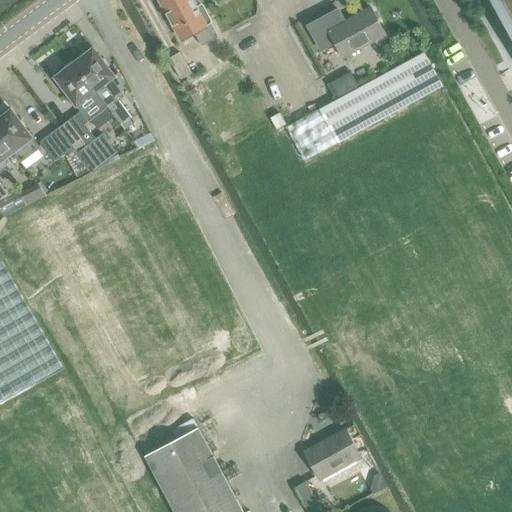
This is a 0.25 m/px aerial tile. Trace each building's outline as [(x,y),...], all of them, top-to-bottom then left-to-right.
[(200,45),(217,36),(201,7),(197,9),(192,0),(163,0),(158,3),(180,43),(194,35),(200,45)] [(511,0),(500,0),(511,21),(511,0)] [(338,9),(307,27),(321,52),(334,45),(343,61),(386,36),(371,9),(346,23),(338,9)] [(80,58),(73,63),(108,108),(121,125),(127,122),(132,119),(125,109),(118,100),(123,95),(125,81),(119,73),(114,77),(93,50),(85,57),(80,58)] [(425,52),(319,110),(337,143),(444,87),(425,52)] [(181,81),(190,76),(183,63),(179,55),(169,60),(181,81)] [(63,74),(56,79),(81,112),(89,122),(108,108),(73,63),(72,63),(65,69),(63,74)] [(0,118),(0,136),(14,155),(21,164),(41,149),(38,145),(12,111),(3,118),(0,118)] [(81,112),(59,128),(76,151),(85,146),(86,145),(95,140),(96,140),(85,125),(89,122),(81,112)] [(280,114),(271,119),(277,130),(286,125),(280,114)] [(59,128),(40,142),(41,143),(55,162),(76,151),(59,128)] [(228,130),(220,139),(230,147),(237,137),(228,130)] [(86,147),(79,152),(94,172),(102,168),(118,155),(103,135),(96,140),(95,140),(86,145),(85,146),(86,147)] [(0,176),(1,177),(11,170),(5,162),(13,156),(14,155),(0,136),(0,176)] [(0,201),(9,196),(0,183),(0,201)] [(47,197),(38,184),(0,203),(0,211),(3,218),(47,197)] [(0,257),(0,405),(65,369),(0,257)] [(242,511),(199,429),(146,457),(174,511),(242,511)] [(344,430),(335,435),(303,453),(319,482),(360,459),(344,430)] [(320,511),(305,483),(293,490),(305,511),(320,511)]
